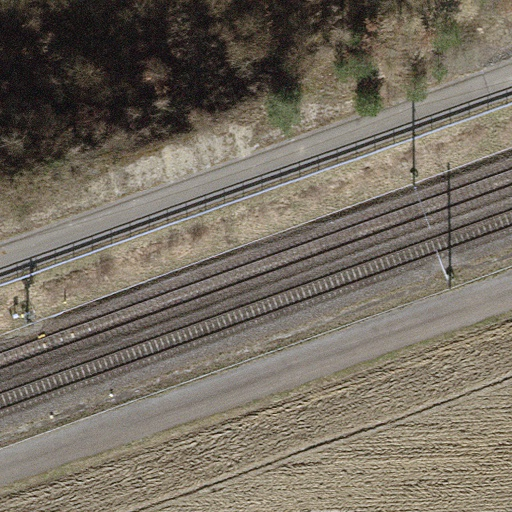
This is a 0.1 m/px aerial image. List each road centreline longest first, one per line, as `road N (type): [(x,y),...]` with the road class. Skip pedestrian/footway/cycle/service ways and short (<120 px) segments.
road 1 (track): [(511,81),(0,262)]
road 2 (track): [(0,473),(511,293)]
